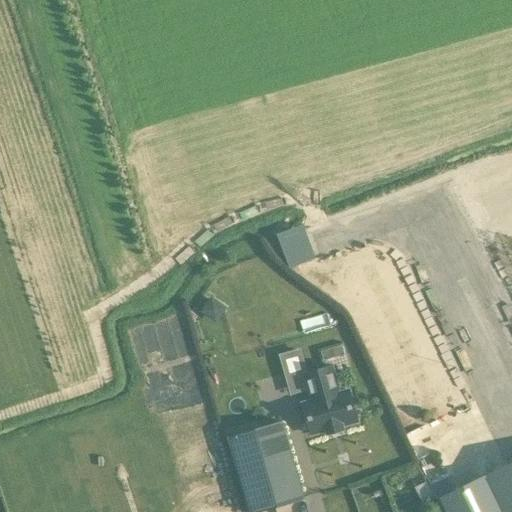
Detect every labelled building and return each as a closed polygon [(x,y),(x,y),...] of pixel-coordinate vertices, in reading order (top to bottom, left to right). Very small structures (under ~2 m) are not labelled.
[(212,299),(204,310),(216,319),(224,308),(212,299)] [(324,360),(334,357),(332,348),(321,351),(324,360)] [(327,433),(343,429),(342,425),(357,421),(348,390),(339,393),(331,366),(304,373),(312,400),(302,403),(311,434),(326,430),(327,433)] [(260,511),(305,499),(283,421),(227,436),(247,511),(260,511)] [(511,511),(511,463),(483,477),(500,511),(511,511)] [(430,485),(437,499),(454,491),(447,477),(430,485)] [(422,502),(434,497),(427,482),(416,487),(422,502)]
